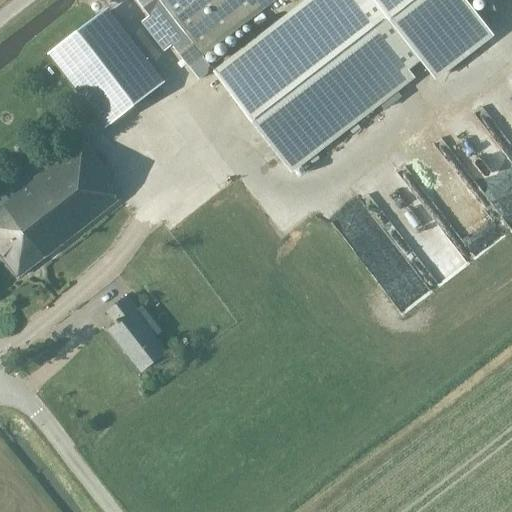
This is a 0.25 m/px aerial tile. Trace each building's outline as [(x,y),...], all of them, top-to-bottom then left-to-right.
[(137,0),(150,16),(143,22),(165,50),(172,45),(199,80),(208,73),(209,65),(200,54),(202,52),(269,0),(137,0)] [(420,61),(433,78),(494,31),(470,0),(308,0),(213,71),(291,173),(415,78),(409,70),(420,61)] [(51,53),(107,125),(165,81),(109,9),(51,53)] [(108,173),(99,161),(84,142),(50,168),(40,154),(0,184),(0,252),(19,276),(120,199),(103,177),(108,173)] [(178,293),(184,304),(197,297),(192,286),(178,293)] [(130,295),(108,312),(117,324),(109,330),(142,371),(153,363),(156,367),(167,359),(163,355),(168,351),(157,337),(156,335),(136,309),(139,307),(130,295)]
